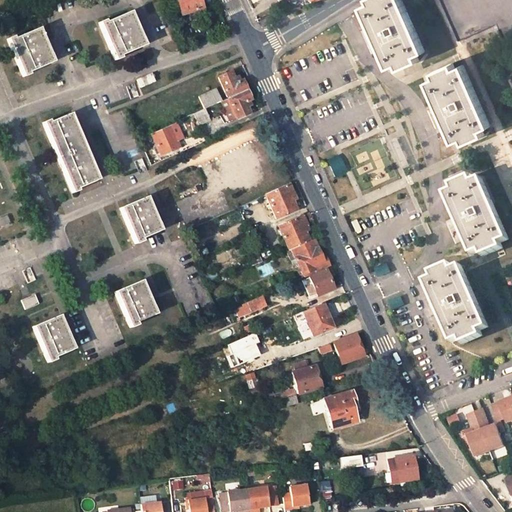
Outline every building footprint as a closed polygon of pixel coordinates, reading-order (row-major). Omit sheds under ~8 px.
[(176,0),(182,14),(189,11),(193,19),(205,15),(199,0),(176,0)] [(424,52),(399,0),(369,0),(370,1),(362,5),(391,67),(399,64),(401,68),(419,59),(417,55),(424,52)] [(511,0),(439,0),(458,40),(495,24),(505,45),(511,41),(511,0)] [(98,26),(111,58),(143,45),(129,13),(98,26)] [(205,32),(208,38),(219,33),(217,28),(205,32)] [(8,41),(22,74),(47,63),(33,31),(8,41)] [(489,125),(462,66),(454,69),(452,64),(433,73),(435,77),(427,81),(454,141),(462,138),(465,142),(483,134),(481,129),(489,125)] [(217,77),(226,97),(244,89),(241,80),(234,82),(229,72),(217,77)] [(135,80),(138,87),(153,81),(149,74),(135,80)] [(198,96),(204,107),(218,101),(221,100),(215,88),(198,96)] [(250,99),(244,89),(226,97),(236,118),(247,113),(243,103),(250,99)] [(227,122),(236,118),(226,97),(221,100),(218,101),(227,122)] [(209,119),(204,107),(191,113),(197,124),(209,119)] [(43,125),(71,189),(97,178),(69,114),(43,125)] [(176,123),(169,126),(176,141),(183,138),(176,123)] [(176,141),(169,126),(152,133),(160,153),(178,146),(176,141)] [(216,156),(227,183),(260,169),(249,142),(216,156)] [(326,159),(332,177),(345,173),(339,155),(326,159)] [(507,239),(480,178),(473,182),(470,176),(451,185),(454,190),(448,193),(475,253),(481,250),(484,255),(503,247),(500,241),(507,239)] [(273,215),(291,207),(287,198),(293,195),(287,184),(263,195),(273,215)] [(118,208),(132,241),(159,230),(145,197),(118,208)] [(258,197),(246,202),(249,208),(261,203),(258,197)] [(0,216),(0,226),(10,225),(9,215),(0,216)] [(288,250),(308,241),(302,228),(304,227),(304,225),(305,224),(302,216),(301,217),(299,215),(277,226),(288,250)] [(328,265),(324,259),(321,260),(319,257),(311,239),(308,241),(288,250),(285,251),(291,265),(297,265),(302,276),(328,265)] [(387,263),(374,267),(377,276),(390,272),(387,263)] [(487,327),(459,266),(453,268),(450,263),(432,272),(434,277),(426,280),(453,342),(462,339),(464,344),(483,336),(480,330),(487,327)] [(330,275),(327,268),(308,276),(316,295),(332,289),(326,276),(330,275)] [(113,291),(128,325),(154,313),(140,281),(113,291)] [(399,293),(387,299),(392,310),(404,304),(399,293)] [(19,299),(24,309),(37,303),(33,294),(19,299)] [(239,303),(241,306),(234,309),(237,318),(265,306),(260,294),(239,303)] [(320,312),(323,311),(320,303),(302,311),(312,335),(327,328),(320,312)] [(320,312),(327,328),(330,327),(323,311),(320,312)] [(31,326),(45,359),(72,348),(58,315),(31,326)] [(242,327),(245,333),(251,330),(248,324),(242,327)] [(332,343),(340,363),(360,356),(353,335),(332,343)] [(317,348),(318,354),(330,349),(328,344),(317,348)] [(293,370),(291,371),(296,394),(302,392),(318,387),(311,366),(306,367),(304,361),(303,359),(291,363),(291,365),(293,370)] [(253,372),(243,375),(248,389),(258,386),(253,372)] [(294,394),(292,388),(272,394),(274,400),(294,394)] [(353,401),(350,391),(321,400),(329,427),(354,420),(349,403),(353,401)] [(511,398),(491,406),(498,423),(505,420),(507,423),(511,421),(511,398)] [(166,403),(168,415),(179,413),(178,401),(166,403)] [(487,423),(482,410),(474,413),(479,426),(487,423)] [(474,413),(467,416),(472,429),(479,426),(474,413)] [(487,423),(479,426),(482,431),(482,432),(489,429),(487,423)] [(482,431),(479,426),(472,429),(474,434),(482,432),(482,431)] [(489,451),(503,445),(497,426),(489,429),(482,432),(489,451)] [(489,451),(482,432),(474,434),(466,437),(473,456),(489,451)] [(505,446),(494,450),(497,458),(508,453),(505,446)] [(359,456),(338,458),(339,465),(339,469),(360,466),(359,456)] [(393,460),(395,470),(398,484),(415,480),(411,457),(393,460)] [(339,465),(338,458),(321,460),(322,468),(339,465)] [(391,485),(398,484),(395,470),(388,471),(391,485)] [(305,484),(287,486),(288,492),(281,493),(283,509),(290,508),(290,506),(307,504),(305,484)] [(245,489),(248,508),(258,507),(274,505),(272,486),(249,489),(245,489)] [(212,511),(210,489),(188,491),(189,498),(186,499),(187,511),(212,511)] [(240,511),(248,511),(248,508),(245,489),(221,493),(223,510),(237,509),(240,508),(240,511)] [(139,511),(159,511),(158,501),(138,504),(139,511)]
